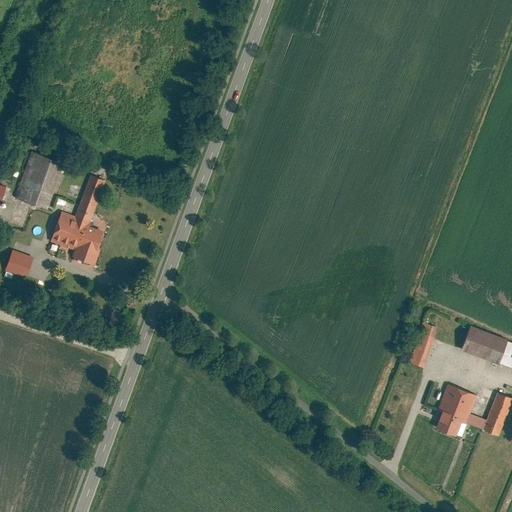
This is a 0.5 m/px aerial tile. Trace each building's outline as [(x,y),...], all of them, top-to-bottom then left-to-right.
[(64,162),(32,150),(15,198),(47,209),(64,162)] [(103,179),(89,174),(72,220),(86,225),(103,179)] [(69,213),(59,209),(49,239),(74,248),(71,256),(92,263),(96,249),(95,249),(102,230),(86,225),(72,220),(68,218),(69,213)] [(33,256),(12,249),(5,269),(26,276),(33,256)] [(409,361),(423,366),(437,326),(424,321),(409,361)] [(511,341),(467,325),(458,349),(511,368),(511,341)] [(448,383),(431,426),(454,435),(460,421),(499,435),(511,400),(511,396),(496,391),(485,418),(469,412),(476,394),(448,383)]
